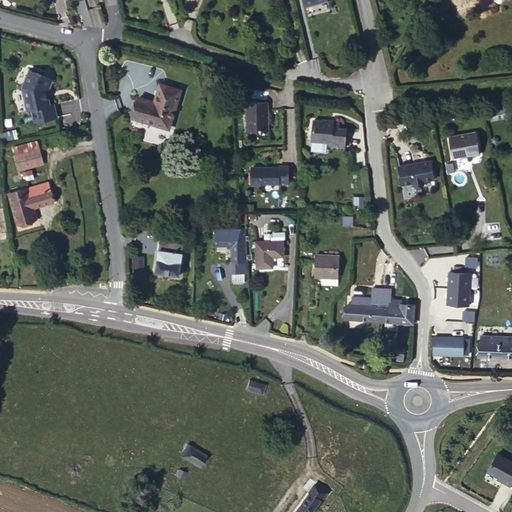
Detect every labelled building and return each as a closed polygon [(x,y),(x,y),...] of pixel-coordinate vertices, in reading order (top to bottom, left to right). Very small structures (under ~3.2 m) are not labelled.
[(28,70),(22,88),(28,111),(32,110),(35,124),(57,118),(53,105),(48,106),(45,91),(49,90),(53,79),(28,70)] [(142,97),(135,115),(173,128),(185,91),(166,85),(160,102),(142,97)] [(511,111),(511,97),(510,98),(499,98),(500,112),(511,111)] [(248,104),(247,133),(268,133),(268,104),(248,104)] [(311,120),(310,142),(329,143),(329,147),(344,148),(345,127),(337,126),(337,122),(311,120)] [(480,122),(453,127),(456,148),(473,145),(473,146),(483,144),(480,122)] [(13,147),(18,172),(43,166),(38,142),(13,147)] [(399,161),(403,181),(415,179),(415,180),(426,180),(426,177),(438,175),(435,155),(399,161)] [(280,183),(289,183),(289,167),(279,167),(279,168),(252,168),(252,186),(261,186),(261,184),(280,184),(280,183)] [(51,185),(27,189),(10,193),(11,200),(14,214),(15,224),(34,220),(32,210),(55,206),(51,185)] [(246,230),(217,232),(217,248),(233,247),(235,269),(247,268),(246,253),(248,253),(246,230)] [(258,239),(260,268),(276,266),(276,255),(285,254),(285,237),(258,239)] [(156,273),(180,276),(183,254),(159,251),(156,273)] [(144,255),(132,255),(132,269),(144,269),(144,255)] [(314,255),(313,277),(325,277),(339,277),(340,255),(314,255)] [(472,274),(449,273),(447,304),(470,305),(472,274)] [(341,311),(414,322),(417,302),(405,300),(405,296),(394,294),(396,282),(374,279),(373,289),(353,286),(352,293),(351,298),(343,297),(341,311)] [(511,334),(477,333),(476,354),(511,355),(511,334)] [(463,336),(433,337),(433,357),(463,357),(463,336)] [(255,371),(252,380),(265,386),(270,375),(255,371)] [(193,438),(186,448),(202,459),(210,448),(193,438)] [(508,469),(511,470),(511,445),(503,441),(493,458),(509,467),(508,469)] [(319,477),(310,490),(293,511),(312,511),(323,498),(331,486),(319,477)]
